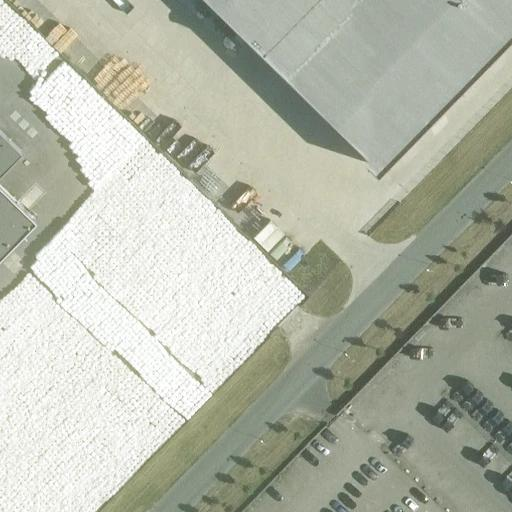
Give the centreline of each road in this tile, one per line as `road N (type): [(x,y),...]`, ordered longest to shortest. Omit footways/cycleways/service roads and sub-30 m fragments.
road 1 (unclassified): [(511,160),(169,511)]
road 2 (unknown): [(452,326),(420,358),(408,403),(461,476),(511,508)]
road 3 (unknown): [(0,381),(167,212)]
road 4 (unknown): [(0,55),(167,212)]
road 5 (unknown): [(167,212),(315,351)]
